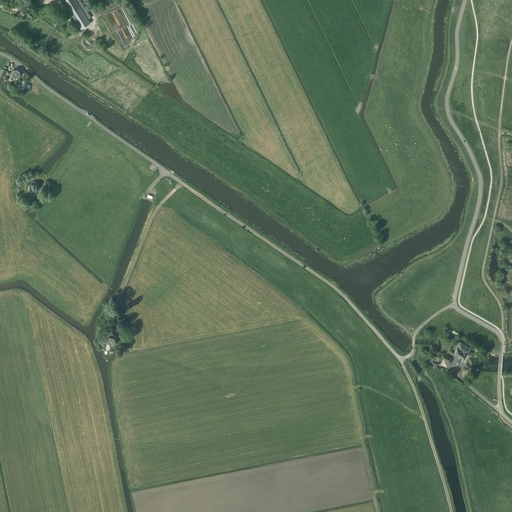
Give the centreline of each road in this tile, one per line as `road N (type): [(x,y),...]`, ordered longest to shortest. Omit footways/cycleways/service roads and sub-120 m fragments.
road 1 (unknown): [(511,40),(498,136),(500,185),(481,273),(501,310),(501,337)]
road 2 (unclassified): [(0,54),(181,183)]
